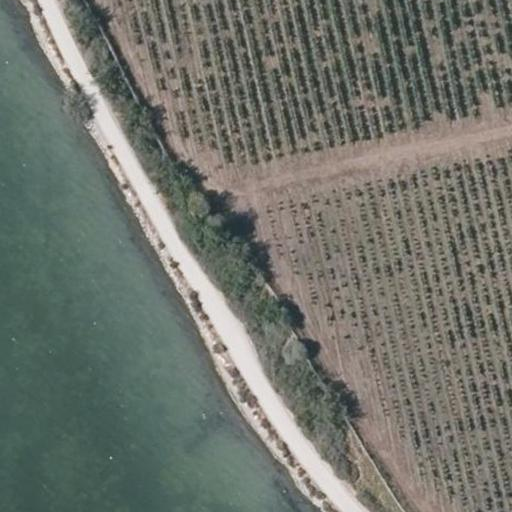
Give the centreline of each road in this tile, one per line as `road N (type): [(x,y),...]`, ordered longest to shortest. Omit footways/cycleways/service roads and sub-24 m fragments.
road 1 (unclassified): [(358,511),(267,393),(46,0)]
road 2 (track): [(291,175),(511,126)]
